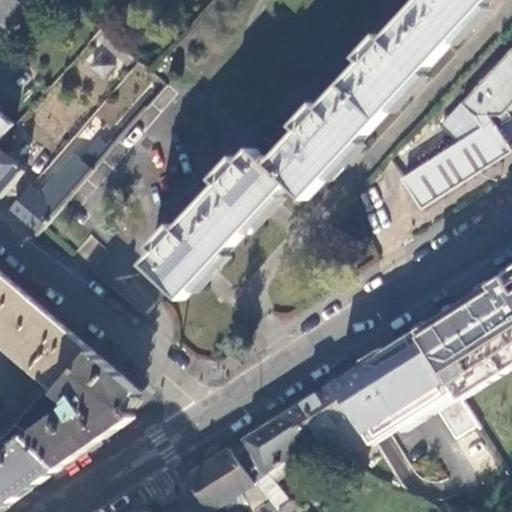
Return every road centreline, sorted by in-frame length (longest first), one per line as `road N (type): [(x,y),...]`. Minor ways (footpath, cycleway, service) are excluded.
road 1 (unknown): [(511,4),(267,272),(262,291),(277,373)]
road 2 (primary): [(511,223),(211,415)]
road 3 (unclassified): [(211,415),(0,226)]
